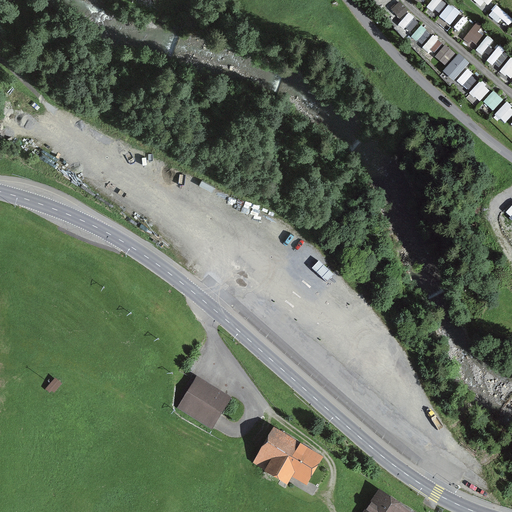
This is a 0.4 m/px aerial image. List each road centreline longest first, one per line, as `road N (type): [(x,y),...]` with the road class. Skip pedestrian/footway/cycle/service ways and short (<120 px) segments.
road 1 (secondary): [(0,191),(93,225),(166,270),(394,466),(475,511)]
road 2 (unclassified): [(511,157),(427,86),(348,0)]
road 3 (track): [(252,400),(333,464),(334,511)]
